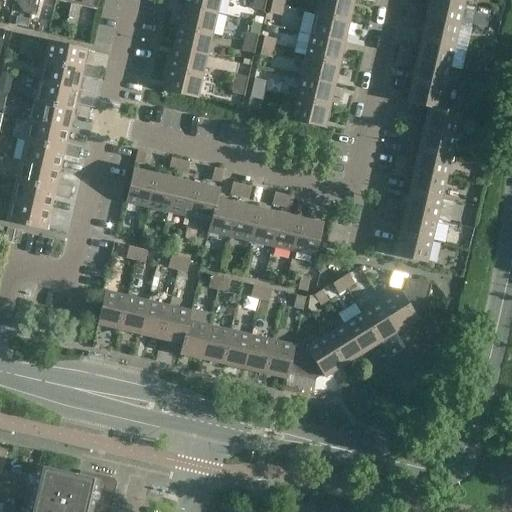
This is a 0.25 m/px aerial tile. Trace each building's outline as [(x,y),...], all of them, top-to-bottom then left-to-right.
[(13,0),(14,1),(19,2),(24,10),(23,13),(36,16),(38,6),(29,3),(29,0),(13,0)] [(98,0),(76,0),(76,4),(71,3),(69,13),(78,15),(81,5),(97,8),(98,0)] [(216,13),(219,0),(184,0),(183,5),(216,13)] [(263,11),(265,2),(256,0),(253,0),(252,9),(263,11)] [(349,21),(354,0),(353,0),(318,0),(315,14),(349,21)] [(459,25),(464,4),(447,0),(429,0),(426,17),(459,25)] [(281,15),(283,6),(271,3),(269,13),(281,15)] [(421,6),(409,4),(407,13),(419,16),(421,6)] [(212,34),(216,13),(183,5),(178,26),(212,34)] [(76,25),(78,15),(69,13),(67,23),(76,25)] [(416,25),(419,16),(407,13),(405,22),(416,25)] [(344,43),(349,21),(315,14),(310,35),(344,43)] [(454,46),(459,25),(426,17),(421,38),(454,46)] [(17,19),(15,27),(27,30),(28,21),(17,19)] [(207,55),(212,34),(178,26),(173,48),(207,55)] [(256,44),(258,35),(246,32),(244,41),(256,44)] [(339,63),(344,43),(310,35),(306,56),(339,63)] [(264,36),(261,45),(273,48),(275,39),(264,36)] [(449,67),(454,46),(421,38),(416,59),(449,67)] [(48,40),(43,61),(82,70),(81,76),(89,78),(92,66),(84,64),(87,49),(48,40)] [(254,53),(256,44),(244,41),(242,51),(254,53)] [(271,57),(273,48),(261,45),(259,55),(271,57)] [(411,48),(399,46),(397,55),(409,58),(411,48)] [(202,76),(207,55),(173,48),(168,68),(202,76)] [(407,67),(409,58),(397,55),(395,64),(407,67)] [(334,85),(339,63),(306,56),(301,77),(334,85)] [(444,88),(449,67),(416,59),(411,80),(444,88)] [(78,90),(81,76),(82,70),(43,61),(39,81),(78,90)] [(99,68),(92,66),(89,78),(97,79),(99,68)] [(197,98),(202,76),(168,68),(163,90),(197,98)] [(13,75),(1,72),(0,76),(0,92),(5,94),(8,95),(13,75)] [(246,86),(248,77),(236,74),(234,84),(246,86)] [(329,106),(334,85),(301,77),(296,98),(329,106)] [(254,78),(252,88),(263,90),(266,81),(254,78)] [(440,109),(444,88),(411,80),(406,102),(427,107),(440,109)] [(75,104),(78,90),(39,81),(34,101),(73,110),(72,115),(80,117),(83,106),(75,104)] [(473,81),(470,94),(484,97),(487,84),(473,81)] [(244,95),(246,86),(234,84),(232,93),(244,95)] [(261,99),(263,90),(252,88),(250,97),(261,99)] [(387,98),(399,101),(401,91),(389,89),(387,98)] [(324,128),(329,106),(296,98),(291,120),(324,128)] [(69,129),(72,115),(73,110),(34,101),(30,121),(69,129)] [(90,107),(83,106),(80,117),(87,119),(90,107)] [(461,114),(440,109),(427,107),(423,128),(456,135),(461,114)] [(406,114),(404,123),(416,126),(418,117),(406,114)] [(65,144),(69,129),(30,121),(25,140),(64,149),(63,155),(71,157),(74,145),(65,144)] [(413,135),(416,126),(404,123),(402,133),(413,135)] [(451,156),(456,135),(423,128),(418,149),(451,156)] [(60,169),(63,155),(64,149),(25,140),(21,160),(60,169)] [(81,147),(74,145),(71,157),(78,159),(81,147)] [(446,178),(451,156),(418,149),(413,170),(446,178)] [(134,161),(135,161),(144,164),(147,152),(137,150),(134,161)] [(408,159),(396,156),(394,165),(406,168),(408,159)] [(178,171),(180,160),(171,158),(168,169),(178,171)] [(56,183),(60,169),(21,160),(16,180),(55,189),(54,195),(62,197),(64,185),(56,183)] [(190,162),(180,160),(178,171),(187,174),(190,162)] [(404,177),(406,168),(394,165),(392,175),(404,177)] [(221,181),(222,177),(223,170),(214,167),(211,179),(221,181)] [(147,207),(155,174),(133,169),(125,202),(147,207)] [(441,199),(446,178),(413,170),(408,191),(441,199)] [(168,212),(176,179),(155,174),(147,207),(168,212)] [(189,217),(197,183),(176,179),(168,212),(189,217)] [(50,209),(54,195),(55,189),(16,180),(11,200),(50,209)] [(239,196),(242,184),(232,182),(230,194),(239,196)] [(219,188),(197,183),(189,217),(210,222),(211,222),(217,198),(219,188)] [(251,187),(242,184),(239,196),(248,198),(251,187)] [(72,187),(64,185),(62,197),(69,199),(72,187)] [(437,220),(441,199),(408,191),(403,212),(437,220)] [(281,206),(284,194),(274,192),(272,204),(281,206)] [(293,196),(284,194),(281,206),(290,208),(293,196)] [(230,237),(237,203),(217,198),(211,222),(210,222),(208,231),(230,237)] [(398,201),(387,198),(384,207),(396,210),(398,201)] [(45,230),(50,209),(11,200),(7,221),(45,230)] [(251,242),(258,208),(237,203),(230,237),(251,242)] [(394,219),(396,210),(384,207),(382,217),(394,219)] [(272,246),(279,213),(258,208),(251,242),(272,246)] [(432,241),(437,220),(403,212),(398,233),(432,241)] [(293,251),(301,218),(279,213),(272,246),(293,251)] [(322,223),(301,218),(293,251),(315,256),(322,223)] [(4,240),(19,244),(22,231),(7,227),(4,240)] [(427,263),(432,241),(398,233),(393,255),(427,263)] [(388,244),(377,241),(374,250),(386,253),(388,244)] [(135,260),(138,248),(128,246),(126,257),(135,260)] [(145,262),(147,250),(138,248),(135,260),(145,262)] [(177,269),(180,258),(171,256),(168,267),(177,269)] [(187,272),(189,260),(180,258),(177,269),(187,272)] [(166,268),(163,280),(173,283),(176,271),(166,268)] [(354,283),(348,273),(340,278),(346,288),(354,283)] [(218,289),(220,277),(211,275),(208,287),(218,289)] [(227,291),(230,280),(220,277),(218,289),(227,291)] [(307,291),(307,290),(309,280),(300,278),(297,289),(307,291)] [(346,288),(340,278),(332,283),(338,293),(346,288)] [(404,290),(401,292),(413,312),(417,310),(424,312),(431,283),(407,278),(404,290)] [(260,299),(262,287),(253,285),(250,297),(260,299)] [(269,301),(272,289),(262,287),(260,299),(269,301)] [(322,290),(314,295),(320,305),(328,300),(322,290)] [(413,312),(401,292),(399,290),(380,301),(398,330),(417,319),(413,312)] [(119,329),(127,296),(105,291),(97,324),(119,329)] [(302,309),(305,297),(296,295),(293,307),(302,309)] [(140,334),(148,301),(127,296),(119,329),(140,334)] [(161,339),(169,306),(148,301),(140,334),(161,339)] [(380,342),(398,330),(380,301),(362,313),(380,342)] [(182,344),(187,320),(188,320),(191,311),(169,306),(161,339),(182,344)] [(361,353),(380,342),(362,313),(343,324),(361,353)] [(209,325),(188,320),(187,320),(182,344),(179,354),(201,359),(209,325)] [(343,365),(361,353),(343,324),(325,336),(343,365)] [(222,364),(230,330),(209,325),(201,359),(222,364)] [(243,368),(251,335),(230,330),(222,364),(243,368)] [(265,373),(272,340),(251,335),(243,368),(265,373)] [(324,377),(343,365),(325,336),(306,348),(307,350),(320,371),(324,377)] [(287,374),(293,350),(294,345),(272,340),(265,373),(286,378),(287,374)] [(307,350),(304,352),(293,350),(287,374),(315,380),(317,373),(320,371),(307,350)] [(109,511),(116,483),(113,478),(103,476),(103,480),(80,475),(81,471),(80,470),(79,474),(38,465),(28,508),(26,508),(25,511),(109,511)]
